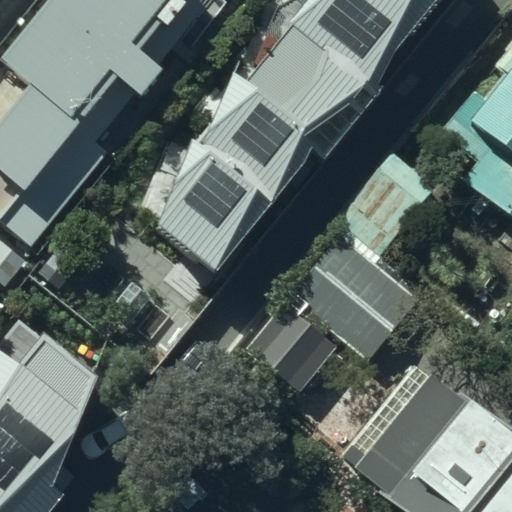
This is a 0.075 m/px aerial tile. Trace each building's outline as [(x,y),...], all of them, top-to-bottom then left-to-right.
[(68,0),(6,78),(36,102),(0,149),(0,214),(42,248),(107,158),(224,12),(208,0),(68,0)] [(319,0),(224,97),(158,243),(214,288),(372,105),(440,0),(319,0)] [(511,85),(455,156),(492,185),(478,201),(511,228),(511,85)] [(435,213),(386,174),(331,242),(380,282),(435,213)] [(417,315),(336,250),(287,311),(368,376),(417,315)] [(511,511),(511,456),(471,424),(440,462),(412,441),(370,495),(389,511),(511,511)] [(366,511),(349,498),(337,511),(366,511)]
